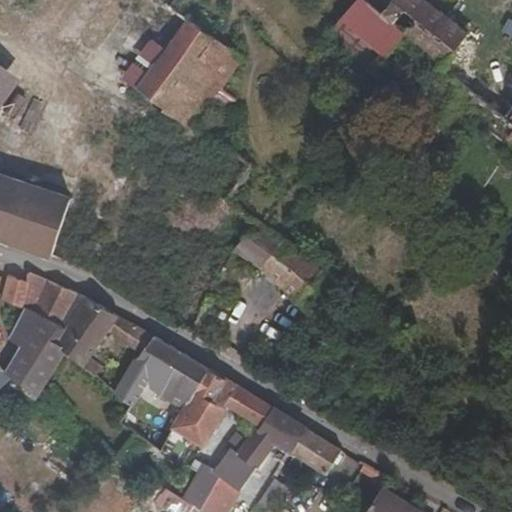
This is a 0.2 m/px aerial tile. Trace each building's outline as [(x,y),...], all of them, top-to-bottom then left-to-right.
[(32,0),(0,0),(0,32),(9,39),(23,15),(29,19),(37,6),(30,3),(32,0)] [(157,0),(172,11),(180,0),(157,0)] [(357,0),(327,38),(370,74),(388,52),(403,33),(380,15),(391,0),(357,0)] [(503,124),(511,112),(511,69),(421,0),(391,0),(380,15),(403,33),(441,64),(436,70),(474,100),(503,124)] [(207,110),(222,89),(243,60),(187,20),(135,89),(192,130),(207,110)] [(0,50),(9,39),(0,32),(0,50)] [(403,33),(388,52),(425,83),(436,70),(441,64),(403,33)] [(0,109),(22,79),(0,64),(0,109)] [(420,188),(465,114),(474,100),(436,70),(425,83),(439,92),(396,165),(409,177),(420,188)] [(224,122),(239,101),(222,89),(207,110),(224,122)] [(508,141),(511,135),(511,129),(503,124),(474,100),(465,114),(504,144),(508,141)] [(511,112),(503,124),(511,129),(511,135),(508,141),(511,144),(511,112)] [(0,242),(95,274),(165,169),(168,161),(139,140),(104,135),(94,161),(98,163),(71,202),(0,179),(0,242)] [(365,163),(396,190),(409,177),(396,165),(378,147),(365,163)] [(258,226),(234,254),(258,272),(281,242),(258,226)] [(258,272),(295,302),(312,281),(319,271),(281,242),(258,272)] [(19,347),(4,373),(37,397),(64,354),(49,342),(78,294),(29,273),(27,282),(7,275),(0,300),(24,312),(7,339),(19,347)] [(83,370),(108,334),(119,317),(78,294),(49,342),(64,354),(83,370)] [(108,334),(123,343),(131,325),(119,317),(108,334)] [(123,343),(142,353),(154,337),(131,325),(123,343)] [(159,404),(163,400),(183,411),(194,393),(208,369),(154,337),(142,353),(116,394),(114,396),(133,408),(142,394),(159,404)] [(238,386),(208,369),(194,393),(224,409),(225,407),(238,386)] [(238,386),(225,407),(235,413),(247,391),(238,386)] [(247,391),(235,413),(258,427),(273,406),(247,391)] [(192,442),(203,449),(224,409),(194,393),(183,411),(172,429),(174,431),(165,447),(182,457),(192,442)] [(258,468),(275,445),(290,454),(306,428),(273,406),(258,427),(237,455),(257,468),(258,468)] [(290,454),(326,477),(343,451),(306,428),(290,454)] [(160,451),(134,434),(117,461),(143,478),(160,451)] [(234,485),(240,490),(257,468),(237,455),(231,450),(214,472),(203,465),(182,500),(200,511),(222,476),(234,485)] [(372,479),(369,484),(381,489),(388,478),(364,465),(359,472),(372,479)] [(217,511),(234,485),(222,476),(200,511),(217,511)] [(273,511),(289,489),(273,479),(257,504),(269,511),(273,511)] [(153,506),(163,511),(199,511),(200,511),(182,500),(164,489),(153,506)] [(416,511),(381,489),(367,511),(416,511)]
